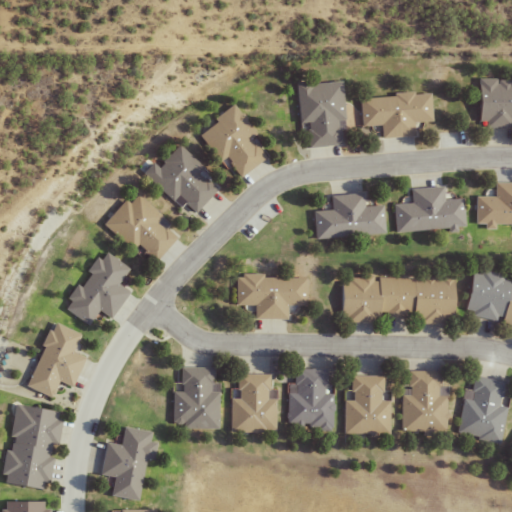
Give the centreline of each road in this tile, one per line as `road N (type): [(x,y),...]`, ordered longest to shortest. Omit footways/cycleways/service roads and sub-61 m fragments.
road 1 (residential): [(150,303),(252,193),(296,172),(511,157)]
road 2 (residential): [(150,303),(187,336),(212,344),(478,349),(511,357)]
road 3 (residential): [(68,511),(91,394),(150,303)]
